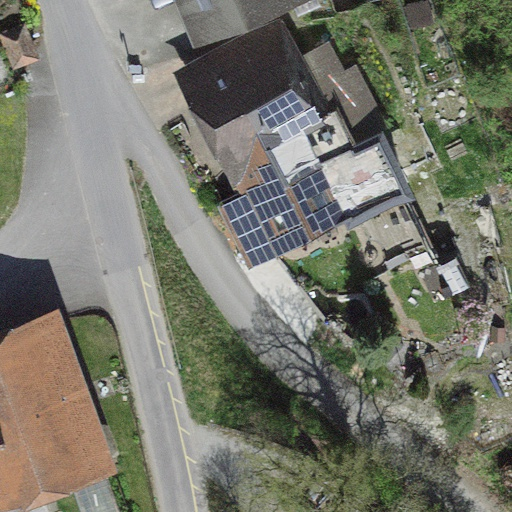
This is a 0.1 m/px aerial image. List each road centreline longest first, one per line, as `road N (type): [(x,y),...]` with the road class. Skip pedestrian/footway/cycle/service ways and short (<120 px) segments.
road 1 (residential): [(62,19),(276,350),(466,511)]
road 2 (tertiary): [(62,19),(175,511)]
